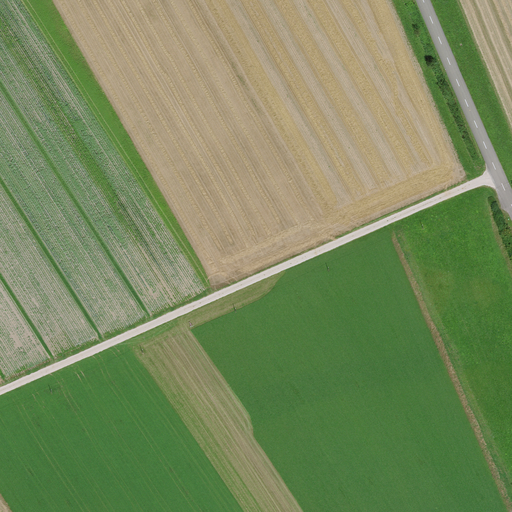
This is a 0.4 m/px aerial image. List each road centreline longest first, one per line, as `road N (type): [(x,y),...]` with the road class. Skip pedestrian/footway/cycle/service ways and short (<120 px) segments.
road 1 (track): [(0,390),(497,173)]
road 2 (tertiary): [(511,204),(423,0)]
